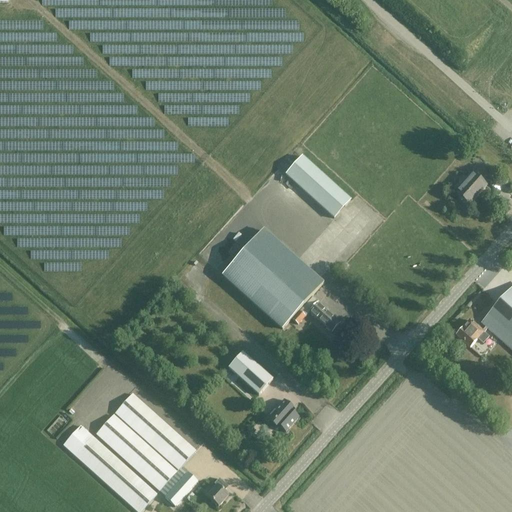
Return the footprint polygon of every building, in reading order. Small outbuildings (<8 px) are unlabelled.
[(334,219),(350,201),(303,158),(286,176),(334,219)] [(481,181),(487,174),(478,165),(472,172),(474,175),(457,194),(469,205),(487,186),(481,181)] [(323,285),(263,231),(223,276),(283,330),(323,285)] [(469,321),(461,331),(459,330),(457,332),(457,335),(456,336),(470,349),(478,340),(483,345),(488,338),(483,334),(487,329),(511,351),(511,289),(481,323),(486,327),(481,332),(469,321)] [(300,313),(293,321),(298,326),(309,314),(332,334),(340,324),(318,304),(319,303),(313,298),(300,313)] [(228,369),(259,396),(272,381),(242,354),(228,369)] [(96,436),(160,492),(166,498),(165,499),(175,508),(198,483),(188,474),(187,476),(180,470),(196,451),(133,395),(115,415),(178,471),(177,472),(114,416),(96,436)] [(295,411),(295,410),(284,401),(267,420),(278,430),(280,428),(286,433),(299,418),(293,413),(295,411)] [(141,511),(157,495),(81,427),(63,447),(135,511),(141,511)] [(219,508),(229,497),(224,492),(228,487),(219,479),(215,485),(217,487),(207,498),(219,508)]
